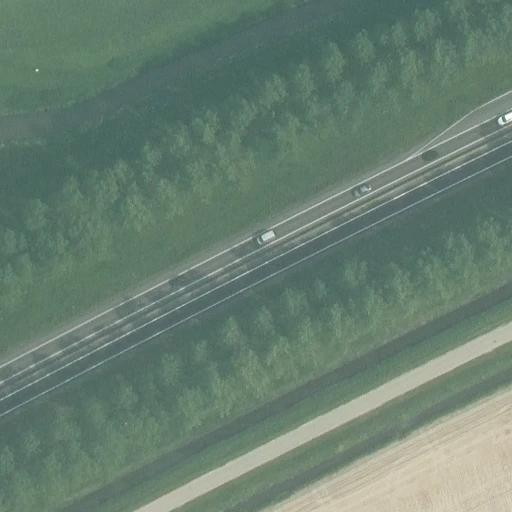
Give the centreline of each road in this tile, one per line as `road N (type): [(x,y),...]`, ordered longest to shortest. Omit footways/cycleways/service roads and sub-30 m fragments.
road 1 (trunk): [(0,407),(511,148)]
road 2 (trunk): [(511,114),(0,370)]
road 3 (unclassified): [(154,511),(511,332)]
